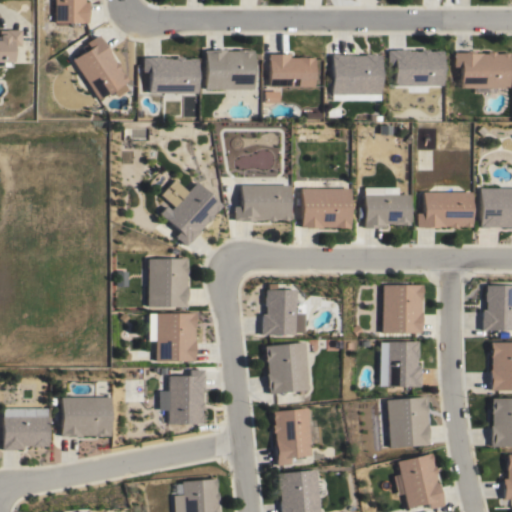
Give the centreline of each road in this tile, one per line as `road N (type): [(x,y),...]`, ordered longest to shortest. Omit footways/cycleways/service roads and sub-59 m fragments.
road 1 (residential): [(125,19),(511,18)]
road 2 (residential): [(511,262),(216,261)]
road 3 (residential): [(216,261),(246,511)]
road 4 (residential): [(448,262),(452,418),(473,511)]
road 5 (residential): [(241,439),(0,490)]
